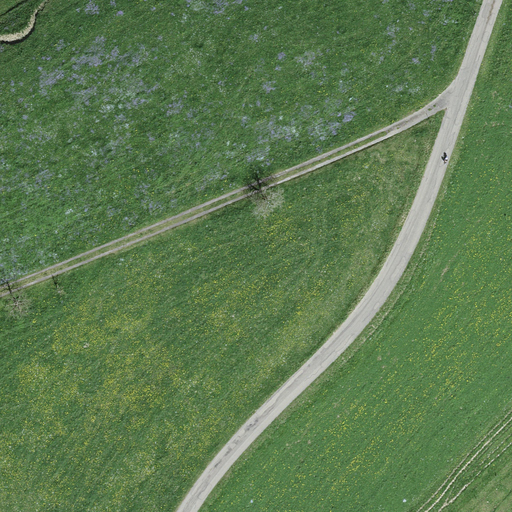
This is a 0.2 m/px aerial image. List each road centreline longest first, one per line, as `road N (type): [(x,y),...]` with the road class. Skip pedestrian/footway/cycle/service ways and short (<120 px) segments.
road 1 (unclassified): [(493,0),(430,185),(391,271),(353,326),(242,439),(187,511)]
road 2 (track): [(462,90),(333,155),(0,291)]
